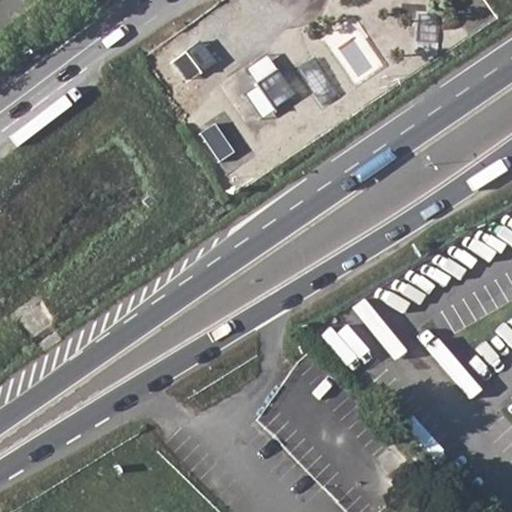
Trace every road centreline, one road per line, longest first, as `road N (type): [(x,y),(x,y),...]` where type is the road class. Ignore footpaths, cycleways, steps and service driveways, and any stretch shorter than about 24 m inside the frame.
road 1 (primary): [(0,472),(416,227),(511,161)]
road 2 (primary): [(366,173),(0,419)]
road 3 (secondary): [(157,0),(0,118)]
road 4 (unknown): [(151,378),(290,511)]
road 5 (primary): [(511,49),(423,109),(366,173)]
road 6 (primary): [(511,72),(366,173)]
